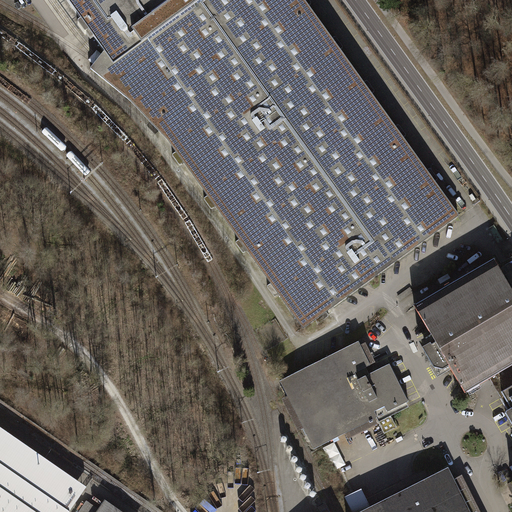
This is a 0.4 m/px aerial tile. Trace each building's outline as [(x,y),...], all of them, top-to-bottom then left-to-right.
[(169,141),(303,328),(458,216),(302,0),(66,0),(105,53),(100,60),(97,63),(92,70),(131,101),(169,141)] [(511,365),(511,289),(494,259),(469,274),(414,306),(431,335),(419,342),(433,367),(443,370),(449,366),(465,393),(490,379),(511,365)] [(280,381),(314,449),(376,417),(391,410),(408,402),(389,364),(369,375),(365,368),(370,365),(358,342),(280,381)] [(501,392),(511,385),(511,365),(490,379),(498,394),(501,392)] [(511,385),(501,392),(511,409),(506,411),(505,413),(511,424),(511,385)] [(391,410),(376,417),(384,433),(399,426),(391,410)] [(72,485),(0,435),(0,511),(68,511),(81,494),(71,487),(72,485)] [(470,511),(448,468),(371,507),(360,511),(470,511)] [(345,497),(352,511),(360,511),(371,507),(362,489),(345,497)] [(89,501),(81,511),(98,511),(101,509),(89,501)]
